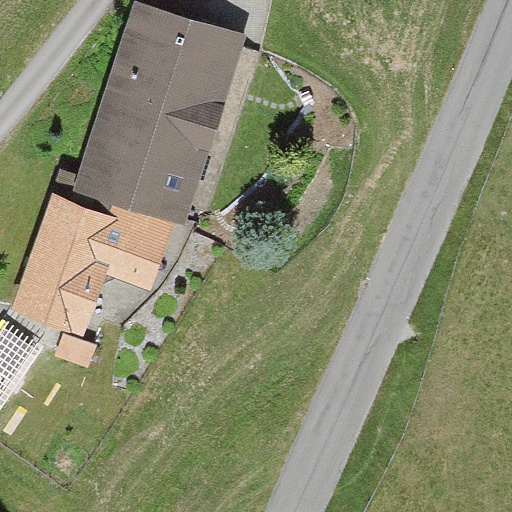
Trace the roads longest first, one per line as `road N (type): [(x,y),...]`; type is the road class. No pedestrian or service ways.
road 1 (tertiary): [(292,511),(511,9)]
road 2 (residential): [(0,120),(96,0)]
